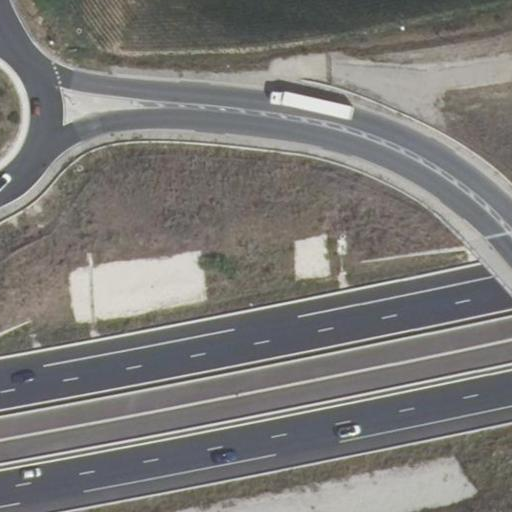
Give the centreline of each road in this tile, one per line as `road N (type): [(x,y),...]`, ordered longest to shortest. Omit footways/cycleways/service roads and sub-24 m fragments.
road 1 (trunk): [(511,289),(0,391)]
road 2 (trunk): [(0,487),(511,387)]
road 3 (track): [(511,123),(437,109),(361,72),(511,43)]
road 4 (track): [(247,98),(291,64),(434,80),(511,67)]
road 5 (secondary): [(295,117),(247,98),(38,80)]
road 6 (secondary): [(48,134),(295,117)]
road 7 (secondary): [(511,212),(434,164),(295,117)]
